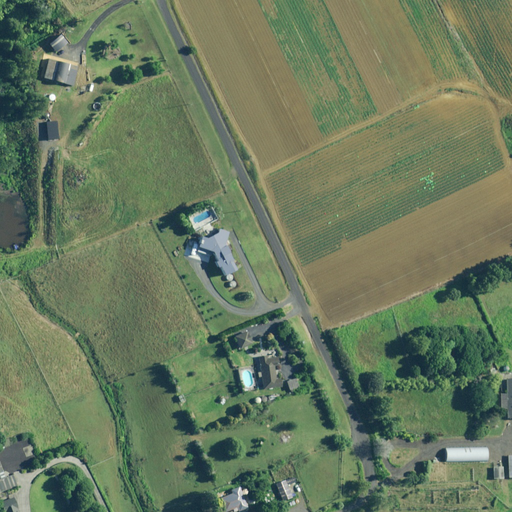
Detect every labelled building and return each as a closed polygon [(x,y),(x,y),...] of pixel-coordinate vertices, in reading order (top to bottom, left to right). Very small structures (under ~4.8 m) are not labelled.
[(67,41),(60,33),(48,43),(55,52),(67,41)] [(76,62),(47,56),(42,77),(71,84),(76,62)] [(216,266),(221,275),(233,269),(221,245),(224,240),(226,232),(214,229),(213,233),(203,239),(198,238),(195,247),(210,252),(214,261),(212,262),(215,267),(216,266)] [(251,344),(245,330),(232,335),(237,349),(251,344)] [(275,356),(258,357),(259,389),(278,389),(278,378),(273,379),(272,365),(276,365),(275,356)] [(511,418),(511,378),(506,379),(506,393),(500,393),(500,409),(506,409),(506,418),(511,418)] [(297,387),(295,379),(286,382),(289,390),(297,387)] [(486,462),(485,447),(444,448),(445,462),(486,462)] [(4,477),(0,465),(0,491),(15,486),(11,474),(4,477)] [(502,467),(492,467),(492,479),(502,479),(502,467)] [(295,482),(293,477),(275,484),(282,501),(291,497),(287,485),(295,482)] [(224,511),(232,509),(233,511),(237,510),(237,511),(247,508),(239,487),(231,490),(232,494),(219,499),(223,511),(224,511)] [(17,511),(12,497),(0,500),(0,504),(2,511),(4,510),(4,511),(17,511)]
